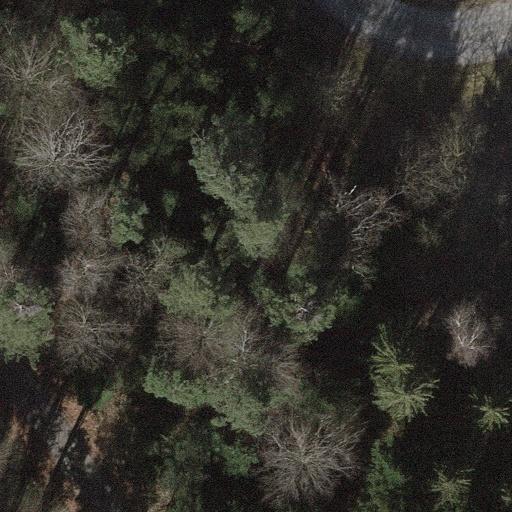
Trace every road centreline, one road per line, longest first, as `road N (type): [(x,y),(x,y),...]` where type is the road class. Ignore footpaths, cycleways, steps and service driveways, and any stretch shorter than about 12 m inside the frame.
road 1 (unclassified): [(117,511),(0,356)]
road 2 (unclassified): [(343,0),(414,33),(452,39),(511,28)]
